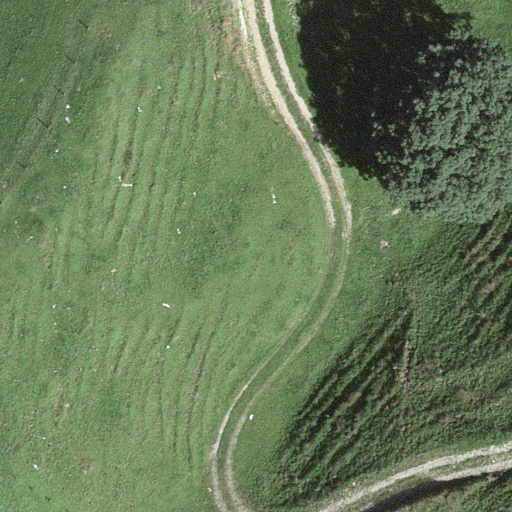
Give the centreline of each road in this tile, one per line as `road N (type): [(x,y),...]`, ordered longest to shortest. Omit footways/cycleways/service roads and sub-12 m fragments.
road 1 (track): [(260,0),(277,69),(331,176),(340,243),(325,295),(229,423),(220,479),(236,511)]
road 2 (track): [(336,511),(420,474),(511,452)]
